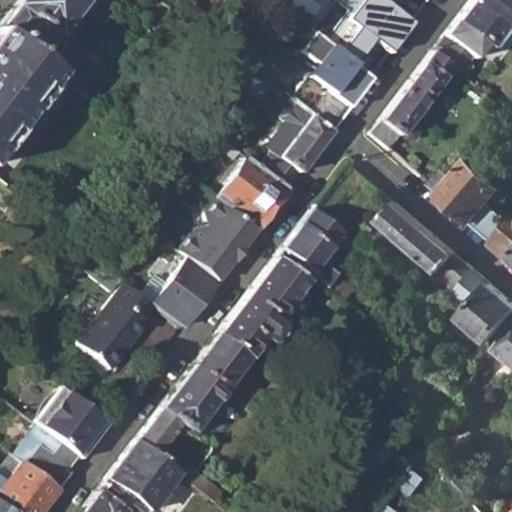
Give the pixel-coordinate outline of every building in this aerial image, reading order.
[(13,0),(0,17),(0,30),(33,56),(52,32),(54,34),(81,0),(13,0)] [(511,0),(467,0),(426,53),(445,67),(460,78),(466,69),(465,62),(479,45),(484,48),(511,11),(511,0)] [(388,5),(386,3),(379,11),(402,30),(408,22),(388,5)] [(0,137),(51,71),(33,56),(0,30),(0,137)] [(292,104),(325,130),(348,100),(342,95),(347,88),(351,91),(363,75),(309,30),(291,52),(309,66),(284,97),(292,104)] [(365,133),(382,147),(393,134),(399,139),(406,139),(411,132),(410,124),(404,120),(445,67),(426,53),(365,133)] [(227,100),(239,110),(249,96),(252,98),(264,82),(251,71),(227,100)] [(342,95),(348,100),(365,76),(363,75),(351,91),(347,88),(342,95)] [(260,173),(280,189),(325,130),(292,104),(258,146),(272,158),(260,173)] [(497,122),(510,132),(511,128),(511,117),(505,112),(497,122)] [(199,136),(228,158),(233,151),(204,129),(199,136)] [(436,194),(510,257),(511,254),(511,222),(508,226),(487,202),(499,189),(480,173),(483,170),(468,156),(450,178),(436,194)] [(210,197),(250,228),(280,189),(260,173),(240,157),(210,197)] [(426,185),(436,194),(450,178),(439,169),(426,185)] [(211,280),(250,228),(210,197),(203,191),(196,200),(199,226),(187,228),(171,249),(180,256),(211,280)] [(448,288),(455,294),(457,291),(468,278),(476,269),(397,202),(381,221),(439,272),(452,283),(448,288)] [(308,275),(323,287),(331,277),(333,275),(315,260),(335,234),(321,224),(321,218),(315,214),(309,214),(305,211),(276,250),(308,275)] [(212,333),(243,358),(257,339),(261,342),(267,341),(276,329),(275,324),(272,321),(308,275),(276,250),(212,333)] [(165,318),(175,326),(211,280),(180,256),(145,302),(147,303),(165,318)] [(462,318),(489,341),(511,315),(511,300),(476,269),(468,278),(457,291),(474,305),(462,318)] [(323,287),(339,299),(347,290),(331,277),(323,287)] [(70,340),(104,367),(141,320),(137,316),(147,303),(145,302),(117,280),(70,340)] [(368,324),(381,334),(390,323),(377,313),(368,324)] [(511,328),(497,348),(511,360),(511,328)] [(175,424),(186,432),(243,358),(212,333),(155,408),(175,424)] [(70,456),(74,459),(82,449),(102,423),(55,386),(27,423),(29,424),(41,434),(70,456)] [(129,441),(150,457),(175,424),(155,408),(129,441)] [(422,446),(428,451),(455,419),(447,412),(422,446)] [(18,465),(51,490),(62,475),(58,471),(70,456),(41,434),(29,424),(6,455),(14,462),(18,465)] [(354,446),(375,462),(384,451),(386,448),(366,431),(354,446)] [(143,511),(172,474),(167,470),(150,457),(129,441),(92,490),(119,511),(143,511)] [(405,468),(384,451),(375,462),(396,479),(405,468)] [(0,457),(0,480),(14,462),(6,455),(3,453),(0,457)] [(175,461),(167,470),(172,474),(183,483),(190,473),(175,461)] [(0,507),(6,511),(33,511),(51,490),(18,465),(14,462),(0,480),(0,507)] [(183,483),(209,503),(216,493),(190,473),(183,483)] [(119,511),(92,490),(75,511),(119,511)]
